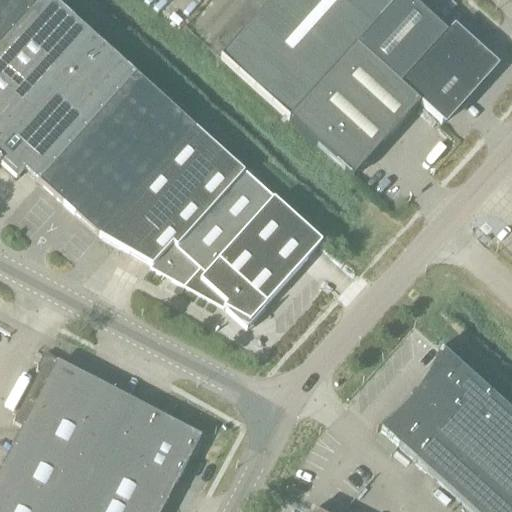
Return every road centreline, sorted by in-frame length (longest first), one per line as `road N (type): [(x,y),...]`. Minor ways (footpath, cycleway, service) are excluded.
road 1 (unclassified): [(287,408),(511,142)]
road 2 (unclassified): [(287,408),(0,269)]
